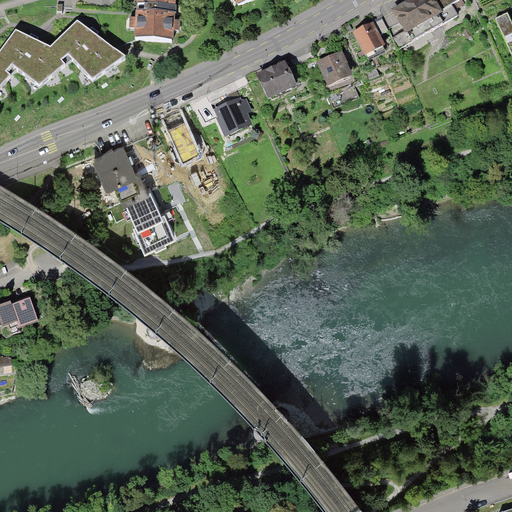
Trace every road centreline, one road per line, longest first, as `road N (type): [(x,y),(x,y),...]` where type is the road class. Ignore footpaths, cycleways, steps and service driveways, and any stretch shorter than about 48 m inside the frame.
road 1 (primary): [(0,162),(160,98),(355,0)]
road 2 (track): [(511,404),(146,511)]
